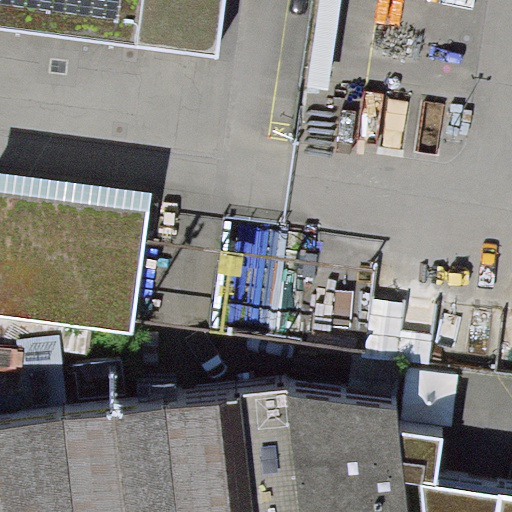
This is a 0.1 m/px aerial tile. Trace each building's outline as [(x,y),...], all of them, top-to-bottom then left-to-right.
[(224,0),(0,0),(0,21),(217,52),(224,0)] [(0,312),(128,329),(146,200),(0,181),(0,312)] [(118,360),(72,366),(77,401),(123,395),(118,360)] [(291,395),(0,428),(0,511),(408,511),(406,482),(397,412),(291,395)] [(511,511),(511,494),(406,482),(408,511),(511,511)]
